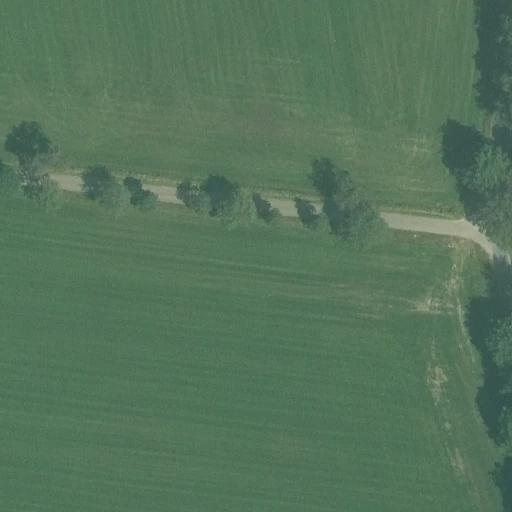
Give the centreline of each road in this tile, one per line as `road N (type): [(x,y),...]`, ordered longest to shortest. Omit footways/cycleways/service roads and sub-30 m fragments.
road 1 (unclassified): [(492,232),(0,174)]
road 2 (unclassified): [(492,232),(511,37)]
